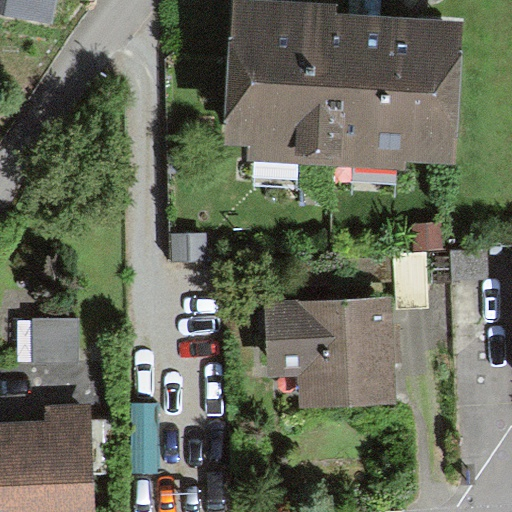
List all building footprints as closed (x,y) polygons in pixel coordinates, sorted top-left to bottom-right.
[(0,0),(0,21),(53,31),(58,0),(0,0)] [(234,5),(227,155),(250,156),(249,170),(406,178),(406,170),(457,173),(465,26),(382,21),(383,0),(346,0),(346,11),(234,5)] [(428,255),(394,257),(396,313),(431,311),(428,255)] [(299,383),(301,417),(400,411),(393,304),(266,311),(271,384),(299,383)] [(80,321),(34,321),(34,366),(80,366),(80,321)] [(0,511),(95,511),(91,407),(45,409),(45,424),(0,426),(0,511)] [(116,422),(95,422),(96,478),(117,478),(116,422)]
